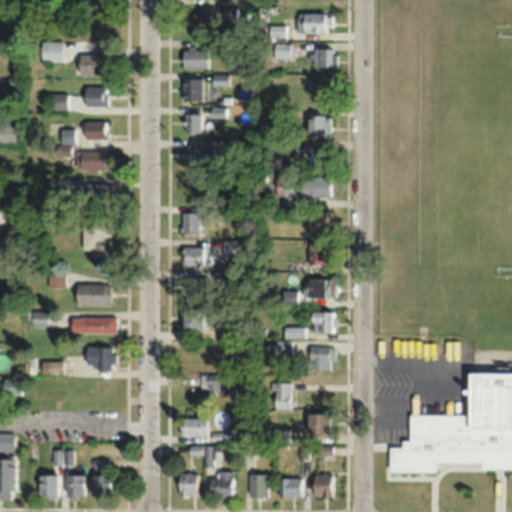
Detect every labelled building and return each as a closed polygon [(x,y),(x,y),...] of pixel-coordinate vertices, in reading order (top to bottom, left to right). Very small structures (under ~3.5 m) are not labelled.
[(210,30),(210,12),(190,12),(190,30),(210,30)] [(301,13),(301,30),(329,30),(329,12),(301,13)] [(41,61),(63,61),(63,40),(41,40),(41,61)] [(274,59),(290,59),(290,42),(274,42),(274,59)] [(312,67),(332,67),(332,47),(312,47),(312,67)] [(181,67),(206,67),(206,49),(181,49),(181,67)] [(109,53),(79,53),(79,74),(109,74),(109,53)] [(227,84),(227,73),(213,72),(213,84),(227,84)] [(182,98),(202,98),(202,76),(182,76),(182,98)] [(108,104),(108,86),(84,86),(84,104),(108,104)] [(68,93),(50,93),(50,108),(68,108),(68,93)] [(202,132),(202,112),(185,112),(185,132),(202,132)] [(307,134),(331,134),(331,114),(307,114),(307,134)] [(108,120),(85,120),(85,137),(108,137),(108,120)] [(213,143),(186,143),(186,162),(213,162),(213,143)] [(56,154),(70,155),(71,145),(57,144),(56,154)] [(293,160),(325,160),(325,145),(293,145),(293,160)] [(106,168),(106,150),(79,150),(79,168),(106,168)] [(331,195),(331,175),(291,175),(291,195),(331,195)] [(112,182),(77,182),(77,202),(112,202),(112,182)] [(326,230),(326,209),(307,209),(307,230),(326,230)] [(199,211),(181,211),(181,231),(199,231),(199,211)] [(104,215),(82,215),(82,248),(104,248),(104,215)] [(240,239),(222,239),(222,255),(240,255),(240,239)] [(326,240),(307,240),(307,262),(326,262),(326,240)] [(0,270),(1,270),(2,254),(10,254),(11,245),(0,244),(0,270)] [(204,245),(182,245),(182,266),(204,266),(204,245)] [(63,285),(63,274),(49,274),(49,285),(63,285)] [(208,296),(208,275),(184,275),(184,296),(208,296)] [(329,295),(329,277),(304,277),(304,295),(329,295)] [(75,304),(109,304),(109,283),(75,283),(75,304)] [(181,328),(202,328),(202,307),(181,307),(181,328)] [(47,311),(32,311),(32,325),(47,325),(47,311)] [(310,311),(310,332),(334,332),(334,311),(310,311)] [(115,333),(115,315),(71,315),(71,333),(115,333)] [(305,326),(284,326),(284,336),(305,336),(305,326)] [(291,357),(291,339),(274,339),(274,357),(291,357)] [(84,346),(84,368),(114,368),(114,346),(84,346)] [(333,369),(333,346),(307,346),(307,369),(333,369)] [(63,360),(46,360),(46,373),(63,373),(63,360)] [(511,372),(467,372),(467,413),(408,413),(408,438),(400,437),(400,447),(387,447),(387,473),(436,474),(436,462),(481,463),(481,469),(511,470),(511,372)] [(201,392),(230,392),(230,373),(201,373),(201,392)] [(291,382),(272,382),(272,409),(291,409),(291,382)] [(306,413),(307,434),(329,433),(328,412),(306,413)] [(208,435),(208,418),(180,418),(180,435),(208,435)] [(238,430),(225,430),(225,440),(238,440),(238,430)] [(0,451),(14,451),(13,432),(0,431),(0,451)] [(214,464),(214,446),(206,446),(206,464),(214,464)] [(0,500),(13,501),(14,457),(0,457),(0,500)] [(91,458),(91,496),(110,496),(110,458),(91,458)] [(234,470),(218,470),(218,478),(211,478),(211,496),(233,496),(234,470)] [(196,471),(178,471),(178,495),(196,495),(196,471)] [(249,473),(249,496),(268,496),(268,473),(249,473)] [(57,474),(38,474),(38,499),(57,499),(57,474)] [(85,474),(66,474),(66,495),(85,495),(85,474)] [(331,474),(313,474),(313,496),(331,496),(331,474)] [(278,495),(303,495),(303,476),(278,476),(278,495)]
